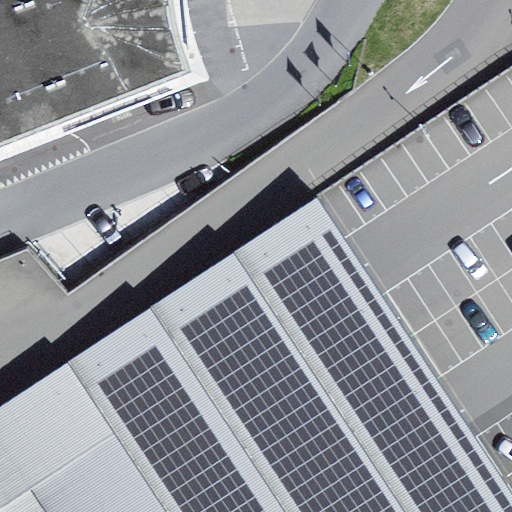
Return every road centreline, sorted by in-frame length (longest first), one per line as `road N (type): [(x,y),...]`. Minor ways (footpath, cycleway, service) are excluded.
road 1 (track): [(262,107),(0,223)]
road 2 (residential): [(345,0),(262,107)]
